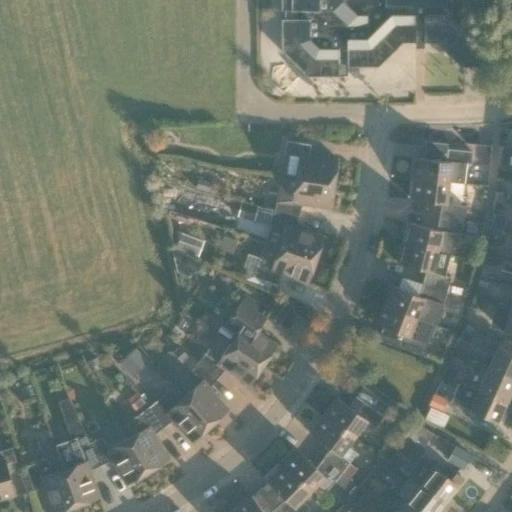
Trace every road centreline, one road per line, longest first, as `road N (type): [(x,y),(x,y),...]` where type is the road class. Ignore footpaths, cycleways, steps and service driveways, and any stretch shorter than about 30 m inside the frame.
road 1 (residential): [(153,511),(230,461),(279,408),(321,342),(350,277),(374,174),(378,112)]
road 2 (residential): [(378,112),(511,107)]
road 3 (residential): [(255,116),(378,112)]
road 4 (residential): [(255,116),(240,102),(244,0)]
